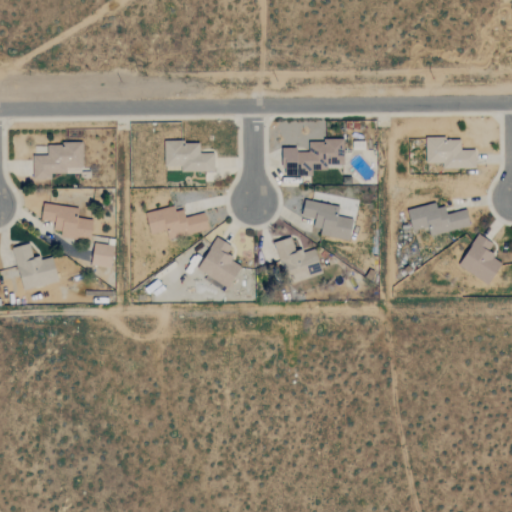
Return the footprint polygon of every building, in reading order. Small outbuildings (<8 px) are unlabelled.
[(476,151),(461,150),(461,140),(426,139),(425,164),(442,164),(442,168),(475,169),(476,151)] [(343,141),(309,141),(309,152),(298,153),(298,149),(283,149),(283,177),(312,176),(312,171),(327,170),(327,166),(343,166),(343,141)] [(214,172),(214,153),(199,154),(199,142),(163,142),(164,168),(180,167),(181,173),(214,172)] [(82,168),(82,144),(47,144),(47,156),(32,156),(32,180),(51,180),(51,174),(66,174),(66,168),(82,168)] [(339,206),(304,201),(302,218),(315,220),(313,234),(350,239),(353,219),(338,217),(339,206)] [(430,236),(470,227),(466,211),(446,215),(445,207),(436,208),(435,204),(408,210),(412,231),(428,228),(430,236)] [(78,209),(43,205),(41,221),(54,223),(53,231),(61,232),(60,238),(90,242),(93,220),(77,218),(78,209)] [(208,231),(205,213),(184,218),(181,205),(145,213),(150,235),(166,231),(168,240),(208,231)] [(502,261),(487,254),(493,243),(475,235),(460,270),(491,284),(502,261)] [(232,246),(215,238),(197,272),(229,288),(241,265),(226,257),(232,246)] [(314,248),(295,254),(291,238),(275,243),(287,285),(322,275),(314,248)] [(114,247),(95,243),(90,265),(110,269),(114,247)] [(52,256),(33,261),(29,244),(12,249),(22,291),(58,282),(52,256)]
